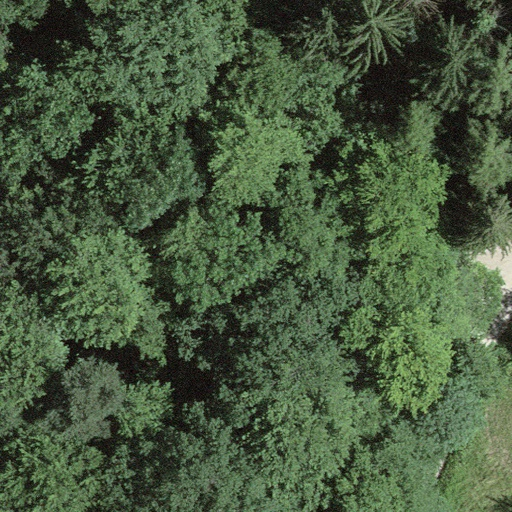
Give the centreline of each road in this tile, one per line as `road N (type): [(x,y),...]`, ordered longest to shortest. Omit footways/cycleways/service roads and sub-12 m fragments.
road 1 (track): [(493,310),(351,109),(242,0)]
road 2 (track): [(511,285),(493,310),(417,511)]
